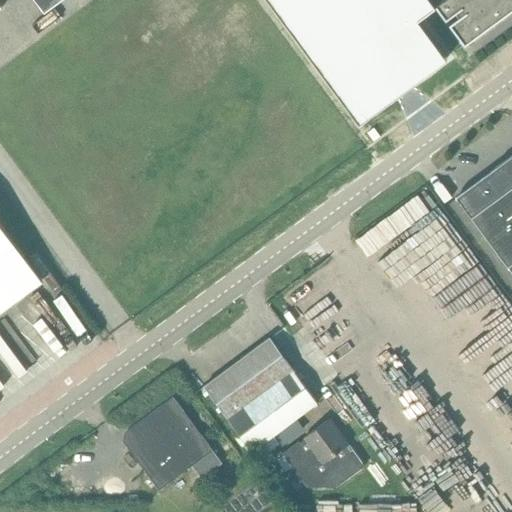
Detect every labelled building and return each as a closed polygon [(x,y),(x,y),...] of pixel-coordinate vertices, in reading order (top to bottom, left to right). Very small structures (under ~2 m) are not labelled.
[(59,1),(58,0),(36,0),(45,12),(59,1)] [(436,6),(431,0),(270,0),(360,123),(448,58),(419,19),(436,6)] [(511,0),(432,0),(465,45),(511,10),(511,0)] [(511,157),(457,197),(511,271),(511,157)] [(0,223),(0,311),(42,281),(0,223)] [(204,386),(252,451),(318,403),(270,337),(204,386)] [(128,430),(129,431),(126,433),(125,441),(127,444),(126,445),(159,490),(213,450),(173,396),(128,430)] [(304,437),(305,439),(300,442),(299,441),(282,453),(307,486),(336,486),(365,465),(353,449),(351,450),(348,445),(349,444),(330,418),(304,437)]
